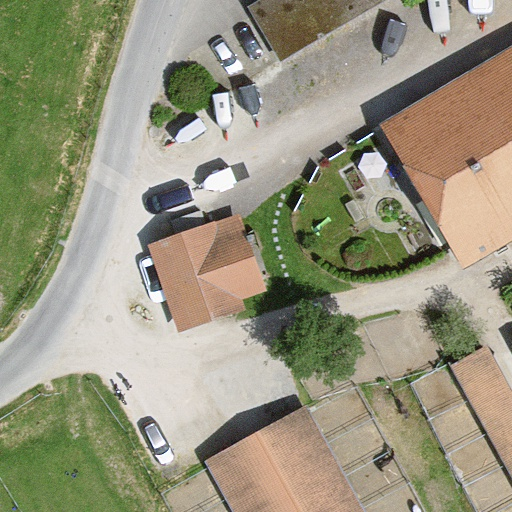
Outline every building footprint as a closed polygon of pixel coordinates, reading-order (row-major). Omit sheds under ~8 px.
[(286,0),(267,13),(302,64),(395,0),(286,0)] [(511,251),(511,61),(387,134),(470,276),(511,251)] [(249,250),(243,226),(156,250),(182,342),(253,322),(248,304),(271,297),(257,248),(249,250)] [(511,397),(490,357),(456,376),(511,479),(511,397)] [(362,511),(309,415),(206,471),(229,511),(362,511)]
